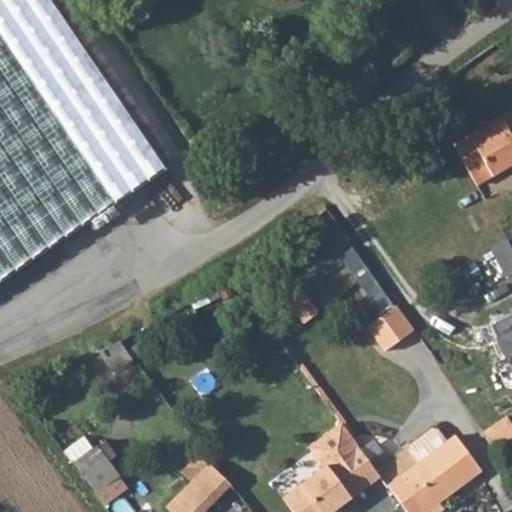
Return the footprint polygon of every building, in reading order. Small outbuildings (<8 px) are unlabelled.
[(0,0),(0,278),(157,171),(43,0),(0,0)] [(487,132),(455,151),(475,186),(511,163),(511,109),(485,126),(487,132)] [(485,126),(451,145),(455,151),(487,132),(485,126)] [(487,242),(490,249),(506,277),(511,273),(511,248),(507,239),(500,243),(496,236),(487,242)] [(361,286),(380,313),(394,303),(375,277),(361,286)] [(511,292),(480,309),(494,333),(473,343),(491,377),(506,369),(511,366),(511,292)] [(307,297),(295,307),(307,321),(319,311),(307,297)] [(382,315),(395,305),(394,303),(380,313),(382,315)] [(413,330),(395,305),(382,315),(367,326),(385,350),(413,330)] [(511,422),(506,414),(484,428),(499,450),(511,440),(511,422)] [(333,511),(382,473),(341,421),(312,444),(328,463),(324,467),(284,499),(294,511),(333,511)] [(484,468),(460,434),(449,441),(440,428),(434,427),(413,442),(411,449),(421,461),(390,483),(412,511),(434,511),(445,505),(440,498),(484,468)] [(66,432),(54,442),(65,457),(78,448),(66,432)] [(312,444),(309,447),(324,467),(328,463),(312,444)] [(210,465),(167,510),(169,511),(191,511),(215,487),(224,494),(230,487),(210,465)] [(191,511),(205,511),(224,494),(215,487),(191,511)]
